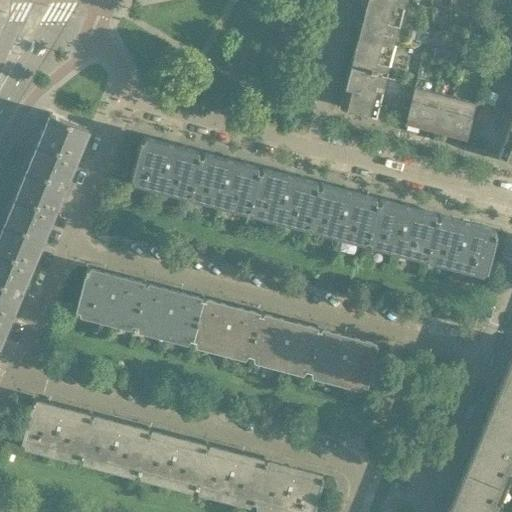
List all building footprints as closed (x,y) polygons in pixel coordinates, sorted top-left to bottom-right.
[(396,36),(405,0),(366,0),(360,26),(396,36)] [(386,75),(396,36),(360,26),(350,66),(386,75)] [(409,26),(406,36),(414,38),(417,28),(409,26)] [(425,43),(428,32),(418,30),(415,40),(425,43)] [(443,60),(445,50),(435,48),(432,58),(443,60)] [(453,63),(456,53),(445,50),(443,60),(453,63)] [(483,71),(486,61),(475,58),(472,68),(483,71)] [(375,115),(386,75),(350,66),(339,106),(375,115)] [(425,128),(435,92),(414,87),(404,123),(425,128)] [(486,90),(481,101),(493,106),(497,95),(486,90)] [(445,133),(455,97),(435,92),(425,128),(445,133)] [(466,139),(475,103),(455,97),(445,133),(466,139)] [(480,103),(473,123),(484,127),(491,108),(480,103)] [(66,182),(88,128),(49,112),(27,166),(66,182)] [(511,160),(511,118),(497,155),(511,160)] [(188,192),(199,151),(170,144),(143,137),(142,139),(140,138),(130,177),(159,184),(188,192)] [(249,208),(259,167),(230,159),(199,151),(188,192),(219,200),(249,208)] [(43,236),(66,182),(27,166),(5,220),(43,236)] [(308,223),(318,183),(289,175),(259,167),(249,208),(279,216),(308,223)] [(367,239),(378,198),(348,190),(318,183),(308,223),(338,231),(367,239)] [(426,254),(437,214),(408,206),(378,198),(367,239),(398,247),(426,254)] [(494,229),(467,222),(437,214),(426,254),(457,262),(486,270),(496,232),(494,231),(494,229)] [(0,280),(21,289),(43,236),(5,220),(0,231),(0,280)] [(134,324),(144,282),(115,275),(87,267),(86,269),(76,308),(110,317),(134,324)] [(0,341),(21,289),(0,280),(0,341)] [(192,339),(202,298),(174,290),(144,282),(134,324),(168,332),(192,339)] [(250,354),(260,313),(232,305),(202,298),(192,339),(226,348),(250,354)] [(318,328),(289,320),(260,313),(250,354),(283,363),(307,369),(318,328)] [(376,346),(377,344),(377,343),(347,335),(318,328),(307,369),(342,378),(366,384),(376,346)] [(511,352),(490,405),(511,413),(511,352)] [(80,455),(90,414),(62,407),(32,399),(31,403),(22,440),(51,448),(80,455)] [(511,470),(511,413),(490,405),(464,468),(503,483),(509,469),(511,470)] [(138,470),(148,429),(119,422),(90,414),(80,455),(109,463),(138,470)] [(207,445),(177,437),(148,429),(138,470),(166,478),(196,486),(207,445)] [(253,501),(264,460),(236,452),(207,445),(196,486),(225,493),(253,501)] [(312,511),(322,479),(322,476),(323,475),(293,467),(264,460),(253,501),(283,508),(296,511),(312,511)] [(495,511),(501,499),(497,498),(503,483),(464,468),(445,511),(495,511)]
